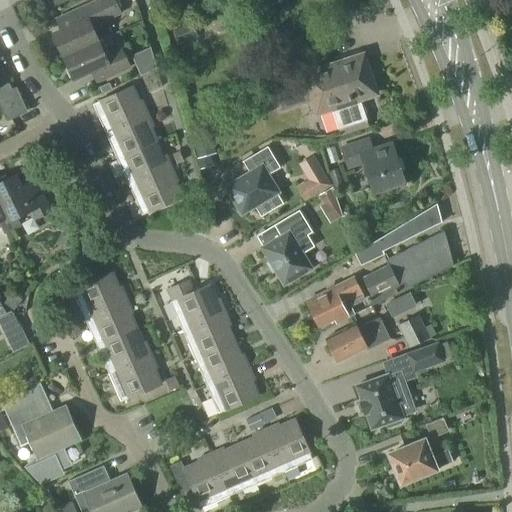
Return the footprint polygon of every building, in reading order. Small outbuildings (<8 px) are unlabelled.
[(63,57),(97,41),(91,28),(122,14),(115,0),(98,0),(68,14),(73,25),(53,34),(63,57)] [(183,51),(197,46),(194,40),(198,38),(192,24),(174,31),(180,45),(183,51)] [(97,41),(63,57),(73,79),(90,71),(96,85),(131,68),(121,47),(104,55),(97,41)] [(156,69),(150,49),(131,57),(140,77),(156,69)] [(375,95),(363,57),(301,78),(298,69),(269,78),(280,113),(314,102),(318,114),(331,110),(339,131),(341,136),(369,127),(367,121),(360,100),(375,95)] [(0,108),(6,122),(27,113),(16,87),(11,89),(0,64),(0,108)] [(104,132),(111,129),(144,114),(147,113),(141,101),(139,102),(132,86),(98,101),(91,104),(104,132)] [(147,113),(144,114),(111,129),(104,132),(116,160),(123,157),(157,142),(151,128),(153,127),(147,113)] [(192,140),(197,158),(209,154),(204,137),(192,140)] [(374,150),(370,139),(341,149),(348,168),(364,163),(374,193),(404,183),(392,145),(374,150)] [(164,157),(157,142),(123,157),(116,160),(128,187),(136,184),(169,169),(171,168),(166,156),(164,157)] [(280,169),(267,147),(241,163),(242,163),(243,163),(249,173),(224,188),(241,216),(254,208),(260,218),(282,205),(276,194),(278,193),(268,176),(280,169)] [(182,162),(178,153),(172,155),(176,164),(182,162)] [(171,168),(169,169),(136,184),(128,187),(141,216),(148,212),(182,197),(175,183),(178,182),(171,168)] [(343,183),(337,168),(327,172),(333,187),(343,183)] [(0,181),(0,204),(12,230),(21,226),(17,216),(31,210),(36,219),(51,212),(36,180),(21,187),(16,174),(0,181)] [(12,230),(0,204),(0,225),(4,234),(12,230)] [(360,267),(384,256),(382,253),(441,222),(436,205),(354,255),(360,267)] [(283,286),(309,270),(300,255),(311,248),(305,237),(310,234),(297,212),(273,226),(280,237),(260,249),(283,286)] [(370,306),(452,265),(444,232),(386,261),(388,265),(362,278),(371,297),(367,299),(370,306)] [(82,318),(90,315),(124,301),(127,299),(121,287),(118,289),(111,272),(78,287),(70,290),(82,318)] [(177,302),(188,329),(224,313),(226,312),(221,300),(216,302),(209,287),(195,293),(189,280),(166,290),(172,305),(177,302)] [(335,323),(353,314),(350,307),(363,301),(353,280),(308,302),(319,326),(334,319),(335,323)] [(14,311),(22,299),(12,292),(4,303),(14,311)] [(90,315),(82,318),(94,346),(102,343),(135,328),(130,315),(133,314),(127,299),(124,301),(90,315)] [(386,302),(387,315),(402,314),(401,302),(386,302)] [(71,319),(68,311),(60,315),(63,322),(71,319)] [(0,324),(5,334),(19,328),(14,317),(9,313),(0,317),(0,324)] [(193,359),(200,356),(233,342),(227,329),(230,327),(224,313),(188,329),(181,332),(193,359)] [(409,349),(430,338),(418,316),(398,326),(409,349)] [(390,339),(380,318),(357,329),(354,325),(325,339),(336,362),(365,349),(366,351),(390,339)] [(75,323),(65,327),(69,337),(79,333),(75,323)] [(106,373),(114,370),(147,356),(150,354),(145,342),(142,344),(135,328),(102,343),(94,346),(106,373)] [(205,386),(212,383),(245,369),(248,368),(243,356),(240,357),(233,342),(200,356),(193,359),(205,386)] [(437,346),(407,356),(412,372),(442,361),(437,346)] [(150,354),(147,356),(114,370),(106,373),(118,402),(126,398),(160,384),(154,370),(157,369),(150,354)] [(412,372),(407,356),(382,364),(386,376),(384,377),(357,386),(355,387),(356,389),(361,402),(359,403),(363,414),(365,414),(370,427),(371,429),(373,429),(373,428),(385,424),(387,428),(400,423),(398,419),(399,419),(401,418),(401,416),(400,416),(393,396),(405,391),(402,382),(414,378),(412,372)] [(248,368),(245,369),(212,383),(205,386),(217,414),(224,411),(257,397),(251,383),(254,382),(248,368)] [(169,391),(179,386),(175,376),(165,380),(169,391)] [(54,414),(41,383),(29,391),(3,407),(21,448),(33,442),(38,454),(24,468),(41,486),(64,475),(62,470),(72,466),(63,446),(74,441),(61,411),(54,414)] [(311,461),(308,455),(294,421),(280,427),(278,424),(264,430),(266,433),(283,474),(311,461)] [(252,435),(254,439),(238,445),(255,486),(283,474),(266,433),(264,430),(252,435)] [(431,457),(424,440),(390,454),(391,457),(389,461),(392,468),(396,470),(401,483),(436,469),(452,462),(447,450),(431,457)] [(221,446),(208,452),(209,454),(225,491),(252,479),(238,445),(224,451),(221,446)] [(225,491),(209,454),(197,459),(198,462),(182,469),(180,463),(169,468),(181,495),(192,491),(197,503),(200,510),(228,498),(225,491)] [(111,483),(103,466),(68,482),(81,511),(88,511),(93,510),(93,511),(129,511),(137,508),(123,477),(111,483)] [(76,511),(72,502),(63,506),(65,511),(76,511)]
